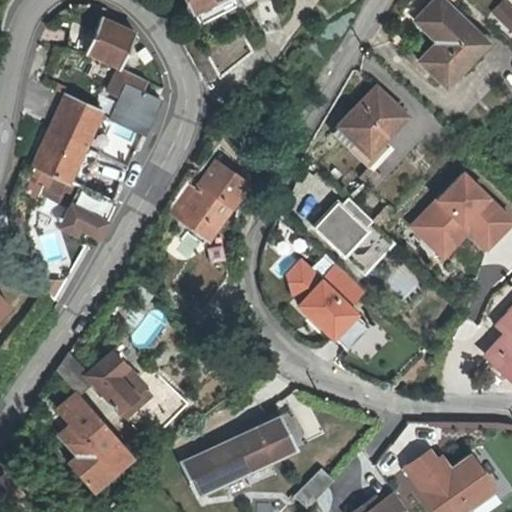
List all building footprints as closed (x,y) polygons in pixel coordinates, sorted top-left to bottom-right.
[(187,0),(191,9),(208,0),(187,0)] [(467,57),(482,41),(441,1),(421,21),(440,40),(421,59),(447,85),(471,61),(467,57)] [(511,14),(502,5),(491,16),(511,36),(511,14)] [(135,32),(101,16),(84,50),(119,66),(135,32)] [(216,74),(219,77),(253,48),(240,26),(195,60),(206,79),(216,74)] [(471,61),(487,46),(482,41),(467,57),(471,61)] [(125,82),(133,85),(138,75),(119,66),(108,89),(119,94),(125,82)] [(119,94),(109,115),(144,132),(158,97),(133,85),(125,82),(119,94)] [(405,117),(375,88),(340,125),(369,153),(405,117)] [(100,111),(65,94),(49,129),(84,145),(100,111)] [(84,145),(49,129),(33,164),(52,172),(68,179),(84,145)] [(200,182),(190,175),(165,210),(206,238),(245,184),(214,162),(200,182)] [(456,170),(405,222),(428,245),(454,220),(461,227),(478,243),(504,218),(456,170)] [(68,179),(52,172),(42,193),(68,205),(78,184),(68,179)] [(61,218),(96,234),(113,199),(78,184),(68,205),(61,218)] [(362,228),(338,253),(357,271),(387,243),(365,221),(360,215),(342,198),(337,203),(362,228)] [(337,203),(333,200),(309,224),(338,253),(362,228),(337,203)] [(360,215),(365,221),(379,207),(374,201),(360,215)] [(454,220),(428,245),(435,253),(461,227),(454,220)] [(206,256),(176,290),(198,310),(229,277),(206,256)] [(362,290),(336,265),(320,281),(300,262),(287,276),(292,293),(296,296),(298,295),(303,299),(298,304),(331,336),(354,313),(346,306),(362,290)] [(0,324),(14,309),(0,296),(0,324)] [(492,323),(497,329),(511,313),(511,301),(504,310),(505,310),(492,323)] [(511,313),(497,329),(510,341),(503,347),(499,343),(485,358),(511,384),(511,313)] [(126,415),(150,396),(152,394),(126,364),(124,363),(112,351),(93,366),(90,363),(83,368),(68,352),(56,369),(75,391),(77,393),(92,380),(124,417),(126,415)] [(77,393),(75,391),(56,408),(76,430),(65,440),(75,454),(66,462),(92,491),(116,469),(108,460),(124,446),(77,393)] [(149,422),(158,432),(188,403),(178,393),(149,422)] [(161,409),(150,396),(126,415),(137,429),(161,409)] [(278,416),(183,460),(197,491),(292,447),(278,416)] [(429,452),(403,471),(432,511),(466,511),(495,492),(471,457),(446,475),(429,452)] [(303,506),(310,499),(330,480),(318,468),(292,494),(303,506)] [(406,511),(393,494),(373,508),(368,511),(406,511)] [(368,511),(373,508),(369,502),(356,511),(368,511)]
